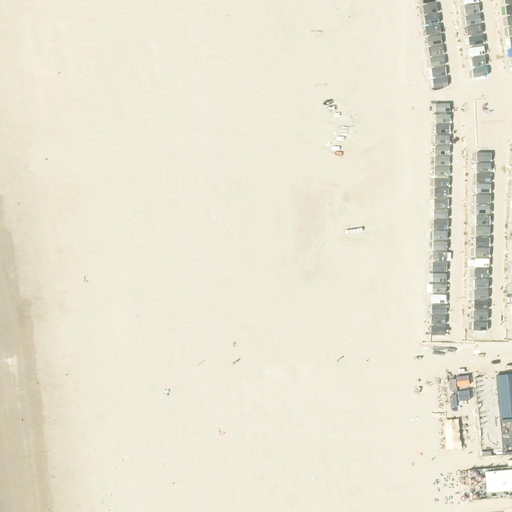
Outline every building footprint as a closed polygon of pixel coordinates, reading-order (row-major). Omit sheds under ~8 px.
[(511,0),(503,0),(504,5),(505,5),(511,68),(511,67),(511,0)] [(467,36),(471,67),(472,78),(487,76),(483,45),(482,45),(479,25),(467,27),(468,36),(467,36)] [(444,63),(439,63),(440,69),(431,70),(432,87),(445,86),(444,63)] [(445,282),(448,103),(434,103),(433,135),(430,135),(430,143),(433,143),(431,283),(426,283),(426,291),(430,291),(430,334),(444,334),(445,282)] [(488,266),(489,152),(474,151),(473,237),(469,237),(469,245),(473,245),(471,330),(486,330),(487,266),(488,266)] [(500,420),(511,419),(511,373),(496,375),(500,420)] [(511,470),(484,473),(486,492),(511,490),(511,470)]
